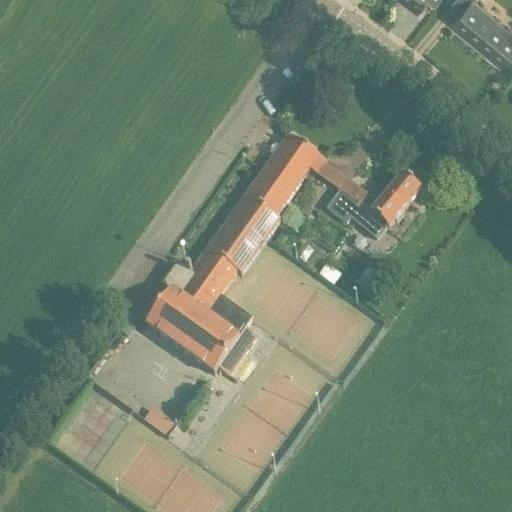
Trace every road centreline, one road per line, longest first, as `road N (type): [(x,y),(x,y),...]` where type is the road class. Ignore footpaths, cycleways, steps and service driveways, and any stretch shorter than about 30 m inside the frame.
road 1 (unclassified): [(102,310),(317,4)]
road 2 (tertiary): [(511,160),(432,87),(317,4)]
